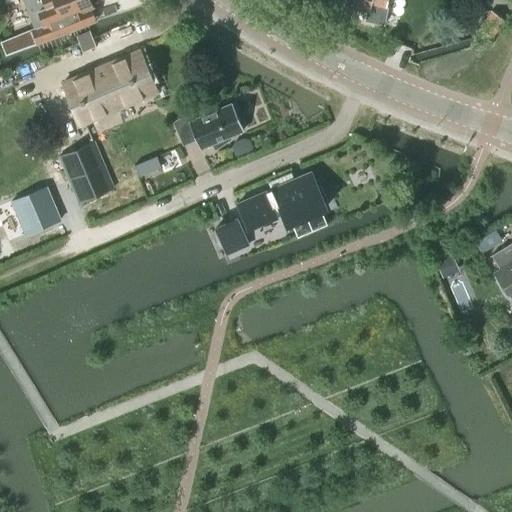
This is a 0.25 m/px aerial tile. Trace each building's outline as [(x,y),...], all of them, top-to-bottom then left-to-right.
[(45,23),(30,29),(35,43),(96,21),(91,6),(92,6),(89,0),(14,0),(15,1),(17,0),(42,0),(44,4),(39,6),(45,23)] [(344,13),(354,15),(358,9),(365,11),(363,20),(381,24),(384,14),(383,13),(385,0),(342,0),(341,5),(343,6),(344,13)] [(502,18),(493,12),(482,28),(480,30),(489,36),(502,18)] [(91,36),(78,42),(82,51),(95,46),(91,36)] [(157,92),(138,50),(63,82),(81,124),(157,92)] [(228,136),(243,129),(231,103),(215,110),(212,106),(200,113),(201,116),(191,120),(186,114),(174,122),(183,143),(195,138),(199,148),(211,143),(215,148),(229,138),(228,136)] [(41,164),(69,229),(87,222),(78,203),(113,191),(95,142),(41,164)] [(161,167),(156,155),(134,165),(139,176),(161,167)] [(278,207),(285,224),(326,207),(323,201),(326,200),(320,187),(318,188),(311,171),(293,179),(290,172),(268,182),(270,189),(237,203),(245,221),(278,207)] [(25,234),(60,219),(45,187),(11,202),(25,234)] [(215,228),(226,253),(248,244),(237,218),(215,228)] [(499,229),(477,237),(481,250),(503,242),(499,229)] [(511,241),(491,255),(501,270),(496,273),(507,291),(511,287),(511,241)] [(437,256),(443,274),(460,269),(454,251),(437,256)] [(476,265),(460,271),(467,287),(484,280),(476,265)]
